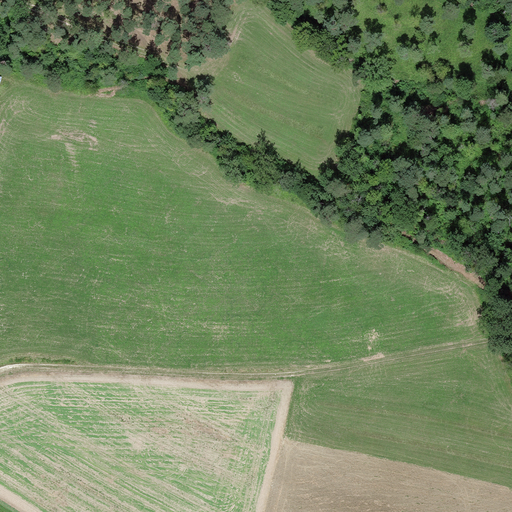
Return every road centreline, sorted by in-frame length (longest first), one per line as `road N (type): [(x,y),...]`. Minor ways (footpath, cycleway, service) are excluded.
road 1 (track): [(0,370),(50,363),(162,373),(317,370),(511,333)]
road 2 (track): [(195,70),(12,0)]
